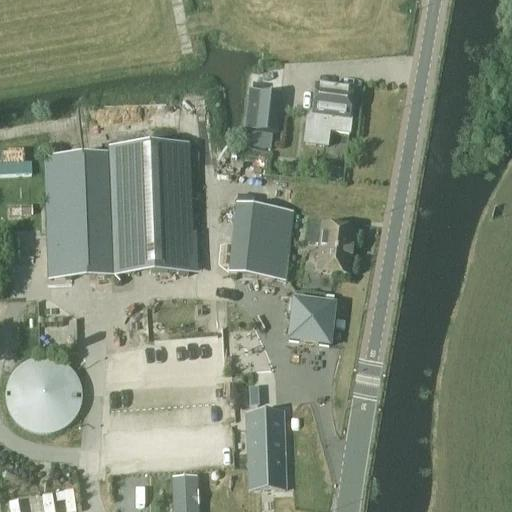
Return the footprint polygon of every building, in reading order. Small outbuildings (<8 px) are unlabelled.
[(307,114),(303,145),(327,148),(329,132),(349,134),(351,121),(347,120),(350,92),(317,87),(313,114),(307,114)] [(248,107),(245,130),(247,131),(277,134),(281,95),(249,92),(248,107)] [(46,158),(49,277),(193,272),(189,146),(110,149),(110,156),(46,158)] [(0,175),(33,175),(33,161),(24,162),(24,148),(0,148),(0,175)] [(285,281),(292,214),(277,212),(257,210),(237,208),(229,275),(285,281)] [(317,273),(349,277),(354,231),(323,227),(317,273)] [(289,342),(328,347),(333,307),(294,302),(289,342)] [(81,396),(79,385),(74,376),(66,368),(57,363),(47,361),(36,361),(26,364),(17,370),(11,379),(6,388),(5,399),(6,409),(11,419),(18,428),(28,434),(39,436),(50,436),(60,433),(69,426),(76,417),(80,407),(81,396)] [(249,493),(285,491),(282,415),(246,416),(249,493)] [(185,478),(173,479),(174,511),(196,511),(196,499),(186,499),(185,478)]
